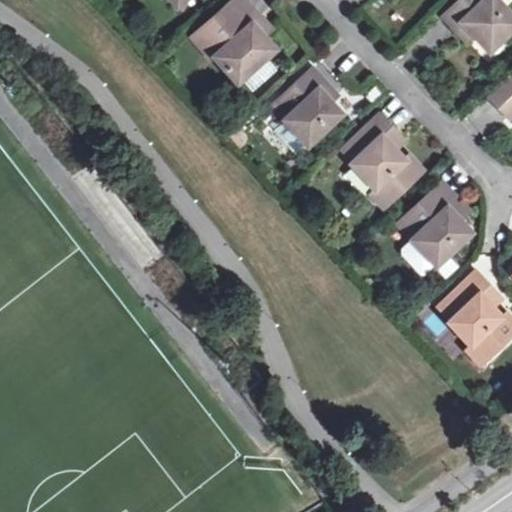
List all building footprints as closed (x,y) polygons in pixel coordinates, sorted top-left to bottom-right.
[(172,0),(180,9),(190,0),(172,0)] [(255,11),(245,0),(238,0),(198,36),(217,57),(240,83),(244,79),(267,59),(277,50),(265,37),(254,25),(262,18),(255,11)] [(511,32),(511,12),(500,0),(465,0),(447,17),(459,29),(466,23),(478,36),(492,51),(511,32)] [(254,25),(265,37),(273,30),(262,18),(254,25)] [(466,23),(459,29),(471,42),(478,36),(466,23)] [(267,59),(244,79),(256,93),(279,72),(267,59)] [(327,84),(314,69),(281,100),(294,113),(287,120),(288,121),(309,145),(310,146),(343,116),(332,103),(320,91),(327,84)] [(511,75),(491,95),(511,117),(511,116),(511,75)] [(320,91),(332,103),(339,97),(327,84),(320,91)] [(394,130),(382,117),(350,147),(361,159),(355,165),(378,190),(373,195),(385,208),(424,171),(412,159),(407,163),(398,153),(384,139),(394,130)] [(288,121),(276,133),(297,156),(309,145),(288,121)] [(384,139),(398,153),(407,143),(400,136),(394,130),(384,139)] [(361,159),(350,147),(344,153),(355,165),(361,159)] [(459,199),(443,183),(409,216),(423,231),(414,240),(415,241),(436,264),(437,265),(473,233),(462,220),(450,208),(459,199)] [(450,208),(462,220),(466,216),(471,212),(459,199),(450,208)] [(423,231),(409,216),(399,224),(414,240),(423,231)] [(427,273),(436,264),(415,241),(406,250),(405,254),(422,273),(427,273)] [(491,287),(477,272),(438,309),(472,344),(466,349),(480,364),(511,333),(511,319),(506,313),(502,317),(493,308),(482,296),(491,287)] [(482,296),(493,308),(502,299),(491,287),(482,296)]
